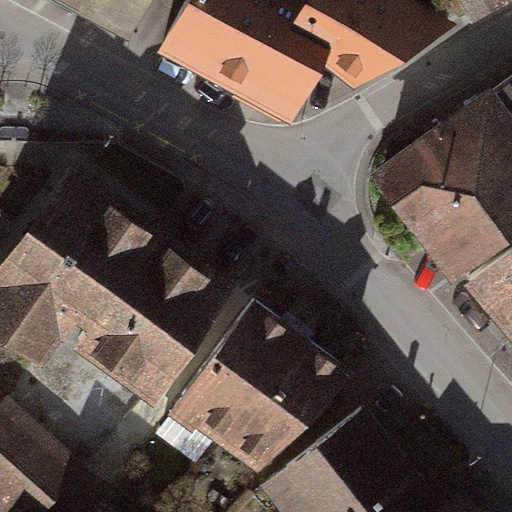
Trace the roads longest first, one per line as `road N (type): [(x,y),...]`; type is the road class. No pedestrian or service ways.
road 1 (residential): [(0,25),(298,194)]
road 2 (residential): [(298,194),(511,431)]
road 3 (residential): [(298,194),(334,143),(375,111),(511,34)]
